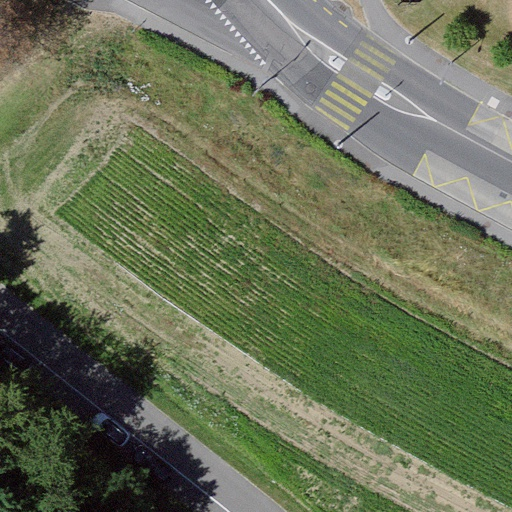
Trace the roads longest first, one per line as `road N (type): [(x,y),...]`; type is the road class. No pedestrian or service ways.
road 1 (residential): [(234,511),(0,326)]
road 2 (unclassified): [(281,12),(352,75),(511,166)]
